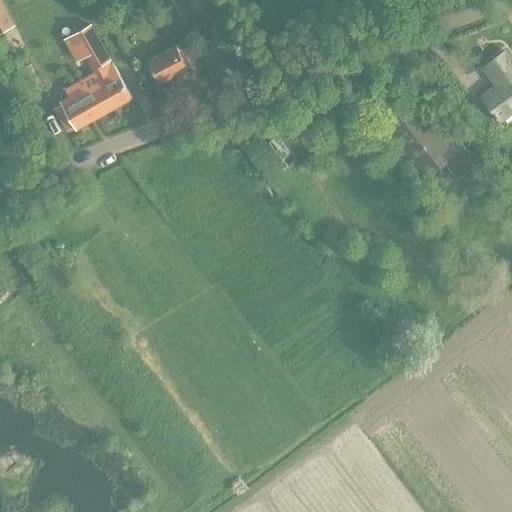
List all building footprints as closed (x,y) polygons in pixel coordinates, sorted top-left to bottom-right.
[(1,0),(0,0),(0,31),(14,24),(1,0)] [(164,0),(182,34),(200,24),(186,0),(164,0)] [(85,55),(94,71),(64,88),(70,97),(54,108),(66,129),(74,124),(76,128),(132,96),(90,23),(73,33),(85,55)] [(147,58),(159,81),(197,61),(185,39),(147,58)] [(496,83),(482,94),(484,97),(501,119),(511,110),(511,60),(504,50),(483,66),(496,83)] [(22,62),(12,67),(25,90),(39,82),(29,63),(24,66),(22,62)] [(384,118),(427,173),(443,161),(456,178),(477,162),(452,129),(441,137),(410,98),(384,118)]
